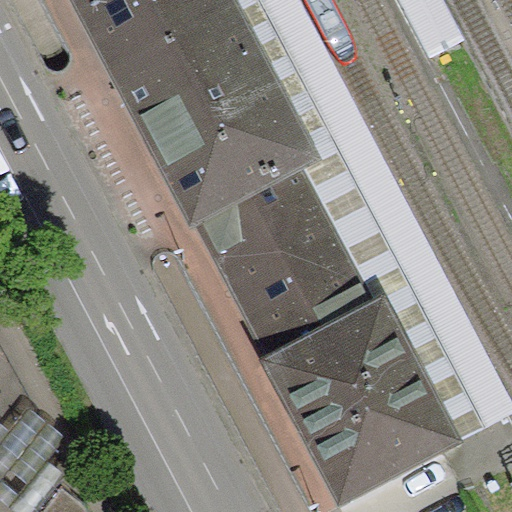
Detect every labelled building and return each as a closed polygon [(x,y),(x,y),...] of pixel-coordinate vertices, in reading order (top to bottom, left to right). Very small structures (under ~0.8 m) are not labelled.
[(74,0),(130,109),(194,234),(296,181),(308,175),(244,51),(217,0),(74,0)] [(460,443),(511,415),(511,408),(295,0),(217,0),(244,51),(308,175),(296,181),(367,317),(377,312),(448,450),(460,443)] [(402,0),(433,57),(469,38),(448,0),(402,0)] [(296,181),(194,234),(264,369),(367,317),(296,181)] [(367,317),(264,369),(337,511),(340,511),(451,456),(448,450),(377,312),(367,317)] [(0,426),(0,500),(15,511),(34,511),(62,476),(45,463),(67,433),(28,403),(6,432),(0,426)] [(88,511),(85,506),(65,491),(49,511),(88,511)]
